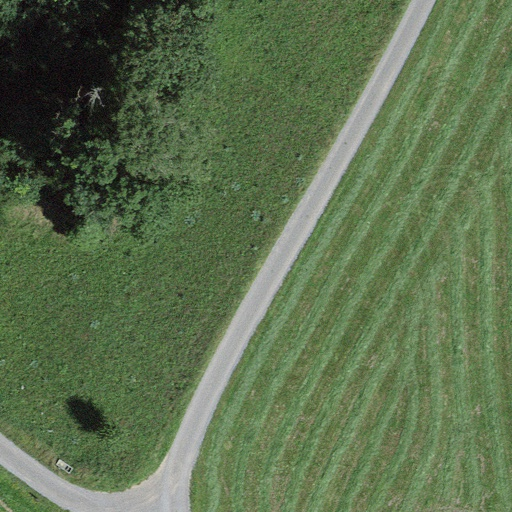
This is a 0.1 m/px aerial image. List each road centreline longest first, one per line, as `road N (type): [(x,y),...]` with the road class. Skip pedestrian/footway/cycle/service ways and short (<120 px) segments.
road 1 (track): [(162,511),(208,401),(423,0)]
road 2 (track): [(111,511),(79,502),(0,443)]
